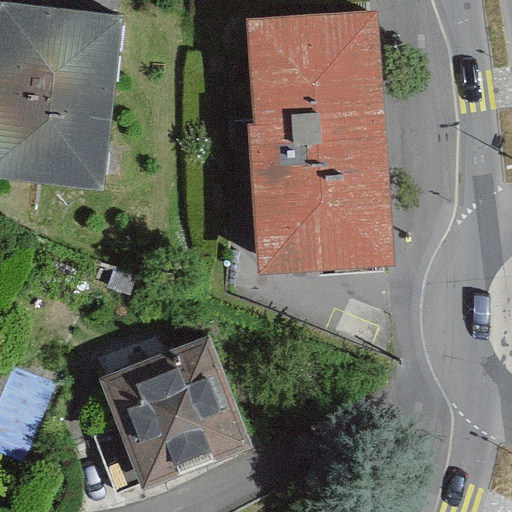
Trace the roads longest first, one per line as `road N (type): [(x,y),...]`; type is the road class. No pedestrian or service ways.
road 1 (residential): [(467,364),(176,511)]
road 2 (tertiary): [(460,0),(476,91),(486,243)]
road 3 (tertiary): [(486,243),(458,301),(467,364)]
road 4 (tertiary): [(489,395),(461,511)]
